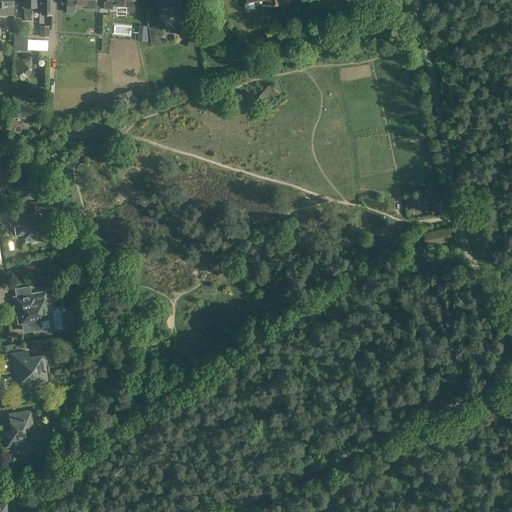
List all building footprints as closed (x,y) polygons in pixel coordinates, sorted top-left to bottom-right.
[(0,0),(0,14),(6,14),(6,6),(14,6),(14,0),(0,0)] [(31,6),(40,6),(40,0),(24,0),(24,20),(31,20),(31,6)] [(40,0),(40,6),(40,13),(52,14),(52,0),(40,0)] [(135,10),(135,5),(134,5),(133,0),(104,0),(104,9),(113,9),(113,6),(127,6),(127,10),(129,12),(133,12),(135,10)] [(254,1),(261,0),(267,0),(268,6),(293,2),(292,0),(247,0),(248,2),(246,3),(245,5),(245,7),(247,9),(250,9),(255,8),(254,1)] [(335,23),(334,16),(336,16),(336,12),(334,12),(334,11),(327,11),(328,24),(335,23)] [(39,24),(49,26),(50,17),(40,15),(39,24)] [(188,40),(189,40),(197,39),(198,38),(196,21),(186,22),(188,40)] [(148,26),(139,25),(137,40),(146,41),(148,26)] [(49,26),(40,26),(39,36),(49,36),(49,26)] [(27,51),(28,35),(19,35),(19,31),(15,31),(14,50),(27,51)] [(270,85),(259,97),(263,101),(270,93),(274,97),(278,92),(270,85)] [(120,93),(120,94),(112,96),(114,103),(133,97),(131,90),(120,93)] [(27,104),(27,96),(12,96),(12,104),(27,104)] [(32,213),(14,216),(16,227),(14,227),(16,236),(25,235),(26,239),(26,243),(34,242),(34,238),(40,237),(39,227),(43,227),(41,216),(40,216),(40,213),(32,214),(32,213)] [(424,233),(426,245),(452,240),(450,228),(424,233)] [(66,285),(73,284),(71,276),(64,277),(66,285)] [(14,288),(16,295),(13,296),(14,306),(13,306),(13,307),(12,307),(13,313),(14,313),(16,313),(18,323),(20,323),(20,324),(22,324),(23,332),(42,329),(41,321),(49,319),(45,299),(48,298),(47,290),(31,293),(30,286),(14,288)] [(12,355),(15,373),(21,372),(22,384),(47,381),(46,374),(44,357),(29,359),(28,353),(12,355)] [(10,415),(12,432),(5,433),(8,448),(15,447),(16,452),(25,451),(24,446),(27,445),(25,428),(33,426),(31,412),(10,415)]
